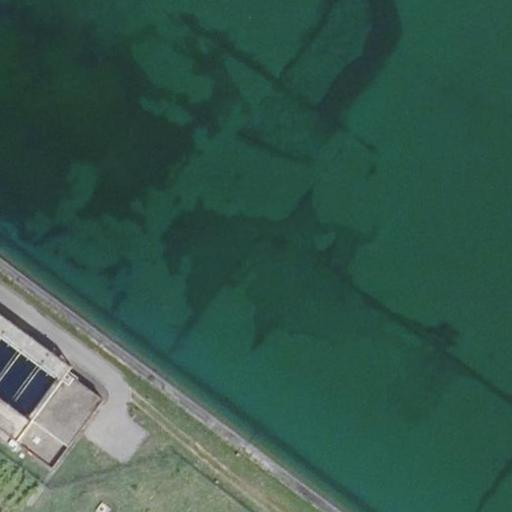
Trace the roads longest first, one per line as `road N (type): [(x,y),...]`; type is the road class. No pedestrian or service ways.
road 1 (unknown): [(0,269),(99,346),(114,375),(114,402)]
road 2 (track): [(272,511),(136,407)]
